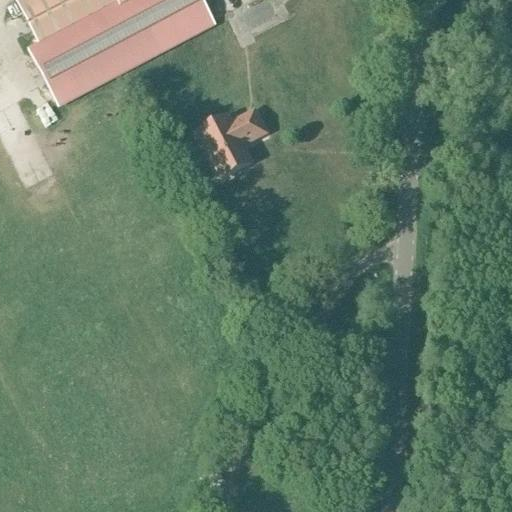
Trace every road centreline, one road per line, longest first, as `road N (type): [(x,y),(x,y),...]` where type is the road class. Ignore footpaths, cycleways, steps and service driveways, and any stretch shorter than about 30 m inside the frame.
road 1 (unclassified): [(227,511),(231,456),(247,416),(368,259),(405,252)]
road 2 (tertiary): [(388,511),(405,252)]
road 3 (tertiary): [(405,252),(439,0)]
